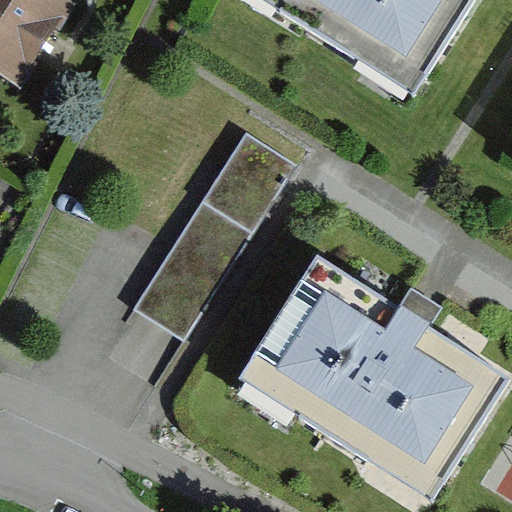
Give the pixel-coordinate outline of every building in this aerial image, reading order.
[(203,0),(195,14),(391,142),(479,8),(467,0),(203,0)] [(60,41),(0,4),(0,120),(8,126),(60,41)] [(142,311),(198,344),(307,159),(251,127),(142,311)] [(511,171),(493,199),(511,211),(511,171)] [(220,420),(371,511),(439,511),(507,401),(307,279),(220,420)]
